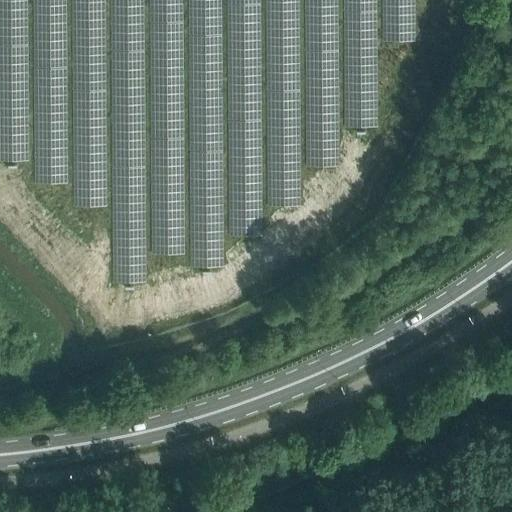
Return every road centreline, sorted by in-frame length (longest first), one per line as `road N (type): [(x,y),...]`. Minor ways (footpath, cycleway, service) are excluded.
road 1 (primary): [(511,261),(409,327),(275,391),(89,443),(0,453)]
road 2 (unclassified): [(511,298),(347,394),(280,421),(186,451),(0,482)]
